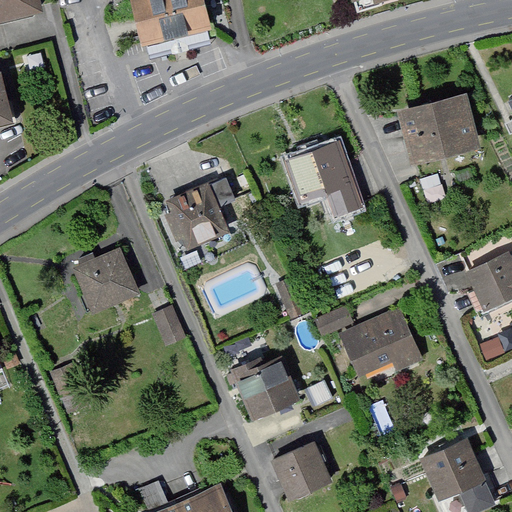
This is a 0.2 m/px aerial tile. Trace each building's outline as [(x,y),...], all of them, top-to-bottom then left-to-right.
[(37,0),(0,0),(0,25),(42,15),(37,0)] [(126,0),(140,52),(211,35),(202,0),(126,0)] [(347,0),(349,7),(367,1),(370,11),(405,0),(347,0)] [(0,130),(9,129),(0,91),(0,130)] [(465,99),(393,114),(405,168),(476,153),(465,99)] [(336,145),(283,164),(295,197),(325,199),(333,221),(360,212),(336,145)] [(163,218),(178,256),(228,236),(219,212),(233,206),(224,183),(166,205),(170,215),(163,218)] [(119,254),(69,275),(88,319),(137,299),(119,254)] [(511,265),(507,255),(462,275),(472,299),(467,302),(475,320),(511,303),(511,265)] [(276,292),(289,324),(304,318),(292,286),(276,292)] [(170,311),(148,320),(162,353),(183,344),(170,311)] [(346,311),(314,324),(322,344),(336,338),(354,384),(389,370),(393,381),(420,370),(397,313),(354,331),(346,311)] [(260,362),(227,375),(249,427),(296,407),(279,366),(264,372),(260,362)] [(424,461),(417,464),(434,506),(458,496),(464,511),(488,511),(491,511),(465,445),(450,451),(447,445),(421,455),(424,461)] [(314,447),(270,465),(287,505),(331,487),(314,447)] [(226,511),(216,488),(161,511),(226,511)]
